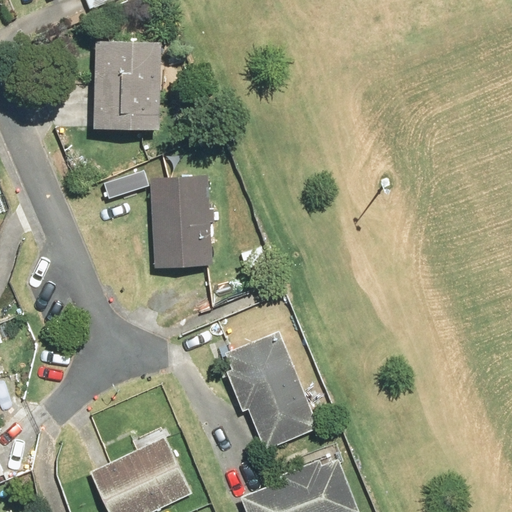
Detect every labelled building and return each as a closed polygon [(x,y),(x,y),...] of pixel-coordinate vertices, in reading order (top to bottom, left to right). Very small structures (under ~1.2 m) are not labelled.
[(162,37),(94,36),(92,121),(159,123),(162,37)] [(210,170),(150,172),(153,264),(214,261),(210,170)] [(21,240),(0,235),(0,273),(11,277),(21,240)] [(318,424),(278,326),(224,348),(230,363),(224,366),(241,406),(247,404),(263,446),(318,424)] [(150,511),(194,491),(167,434),(90,471),(109,511),(150,511)] [(246,511),(352,511),(358,510),(337,455),(318,463),(316,458),(279,473),(281,479),(240,495),(246,511)]
